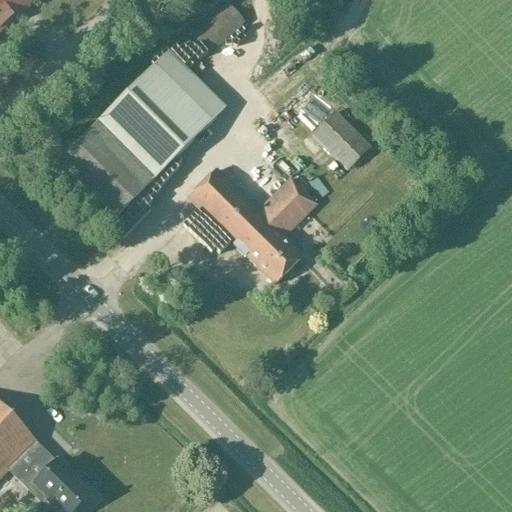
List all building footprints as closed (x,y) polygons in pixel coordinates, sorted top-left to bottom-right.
[(0,0),(0,32),(32,0),(0,0)] [(208,57),(245,23),(227,4),(191,38),(208,57)] [(95,125),(52,169),(110,226),(211,124),(156,70),(98,128),(95,125)] [(35,110),(27,117),(31,122),(39,115),(35,110)] [(346,173),(370,148),(334,112),(310,137),(346,173)] [(215,172),(187,200),(274,286),(302,258),(283,239),(315,207),(289,181),(257,213),(215,172)] [(0,477),(17,461),(29,448),(34,444),(0,410),(0,477)] [(75,511),(89,499),(54,465),(32,487),(44,498),(41,500),(53,511),(56,510),(57,511),(75,511)]
